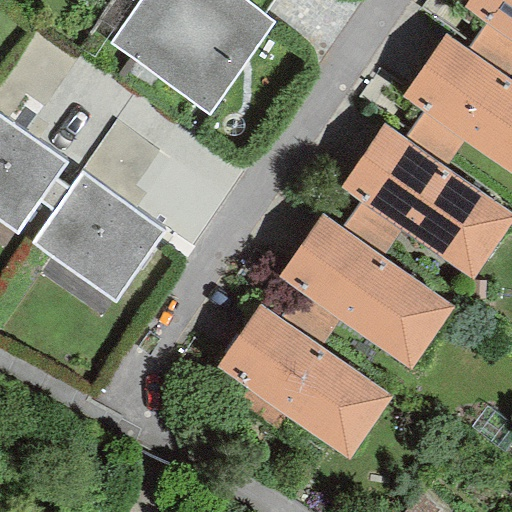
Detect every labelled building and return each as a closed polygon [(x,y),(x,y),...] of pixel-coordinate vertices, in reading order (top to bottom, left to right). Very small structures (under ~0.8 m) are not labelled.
[(137,0),(106,44),(208,115),(273,23),(240,0),(137,0)] [(511,0),(467,0),(461,8),(483,25),(511,43),(511,0)] [(507,78),(511,70),(511,43),(483,25),(466,49),(507,78)] [(466,49),(444,35),(401,96),(422,111),(464,139),(511,172),(511,81),(507,78),(466,49)] [(445,167),(464,139),(422,111),(402,137),(445,167)] [(0,226),(13,236),(38,201),(52,211),(68,189),(54,179),(65,164),(0,116),(0,226)] [(115,120),(81,172),(133,209),(145,193),(132,185),(156,151),(115,120)] [(402,137),(383,125),(339,188),(360,202),(400,230),(473,280),(511,224),(511,213),(445,167),(402,137)] [(52,211),(30,241),(113,302),(164,232),(133,209),(81,172),(68,189),(52,211)] [(382,256),(400,230),(360,202),(343,228),(382,256)] [(343,228),(321,214),(275,279),(296,293),(336,322),(408,373),(454,307),(382,256),(343,228)] [(319,345),(336,322),(296,293),(279,316),(319,345)] [(279,316),(260,303),(213,368),(346,462),(393,397),(319,345),(279,316)] [(439,511),(416,492),(398,511),(439,511)]
